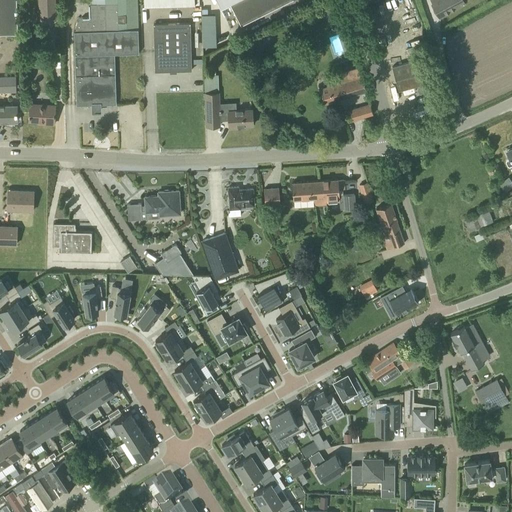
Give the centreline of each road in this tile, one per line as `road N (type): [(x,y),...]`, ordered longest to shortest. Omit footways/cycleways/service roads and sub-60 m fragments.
road 1 (unclassified): [(0,151),(175,161),(392,148)]
road 2 (residential): [(204,436),(130,333),(83,333),(20,372)]
road 3 (residential): [(177,451),(126,365),(109,354),(35,394)]
road 4 (unclassified): [(434,315),(392,148)]
road 5 (residential): [(291,386),(434,315)]
road 6 (unclassified): [(392,148),(345,0)]
road 7 (unclassified): [(434,315),(451,442)]
